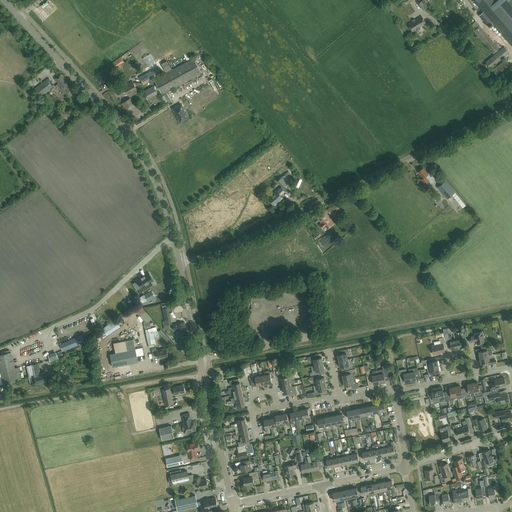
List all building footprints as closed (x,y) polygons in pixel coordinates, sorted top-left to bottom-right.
[(511,0),(472,0),(481,9),(486,16),(482,19),(492,30),(496,27),(511,45),(511,0)] [(419,4),(424,10),(427,8),(422,1),(419,4)] [(426,24),(421,16),(408,24),(413,32),(416,30),(416,31),(417,31),(418,31),(420,30),(420,29),(420,28),(426,24)] [(489,36),(483,41),(493,53),(499,48),(489,36)] [(486,61),(491,67),(509,52),(504,46),(486,61)] [(120,57),(112,63),(116,67),(123,61),(122,60),(120,57)] [(162,94),(202,73),(194,58),(154,79),(162,94)] [(505,59),(492,69),(499,78),(511,67),(505,59)] [(162,73),(158,67),(139,77),(143,85),(153,79),(152,78),(162,73)] [(65,93),(72,88),(61,74),(55,79),(61,87),(65,93)] [(44,99),(42,96),(53,87),(47,79),(35,88),(41,96),(40,97),(42,100),(44,99)] [(120,97),(127,93),(126,90),(134,85),(132,81),(116,90),(120,97)] [(137,90),(136,88),(134,85),(126,90),(127,93),(128,95),(130,98),(139,93),(137,90)] [(148,101),(158,95),(153,86),(144,90),(145,93),(144,93),(148,101)] [(131,109),(136,105),(131,97),(127,99),(121,103),(127,112),(131,110),(131,109)] [(173,109),(180,122),(188,118),(181,105),(173,109)] [(431,184),(435,180),(431,176),(428,173),(423,167),(418,171),(423,178),(421,179),(425,184),(429,180),(431,184)] [(287,173),(279,180),(284,186),(292,179),(287,173)] [(455,192),(446,181),(438,187),(447,198),(455,192)] [(280,186),(274,192),(275,193),(269,198),(274,204),(279,200),(280,201),(283,198),(280,195),(285,191),(280,186)] [(331,213),(336,209),(338,211),(341,209),(335,202),(327,209),(331,213)] [(327,229),(334,223),(329,216),(328,217),(324,212),(318,217),(321,222),(319,224),(322,228),(324,232),(327,229)] [(323,246),(331,240),(327,235),(319,241),(323,246)] [(149,274),(137,281),(141,287),(137,289),(139,293),(153,284),(151,281),(153,280),(149,274)] [(150,292),(145,295),(144,295),(144,294),(139,297),(142,303),(147,300),(148,302),(155,298),(151,291),(150,292)] [(168,307),(162,309),(166,325),(171,324),(168,307)] [(116,320),(103,328),(107,335),(120,326),(116,320)] [(180,336),(187,334),(184,322),(172,324),(174,330),(178,329),(180,336)] [(156,343),(152,328),(145,329),(148,344),(156,343)] [(100,329),(94,333),(98,339),(104,335),(100,329)] [(476,340),(476,341),(477,344),(485,342),(482,331),(474,333),(475,335),(469,336),(470,342),(474,341),(474,340),(476,340)] [(444,333),(445,337),(446,343),(449,343),(451,350),(455,349),(455,348),(456,348),(454,339),(452,340),(451,336),(449,336),(448,332),(444,333)] [(457,339),(454,339),(456,348),(458,348),(458,349),(462,348),(460,340),(464,340),(462,332),(459,332),(459,334),(456,335),(457,339)] [(60,344),(62,351),(85,342),(82,335),(60,344)] [(447,348),(446,343),(445,337),(443,338),(439,338),(440,344),(431,346),(433,354),(438,353),(441,352),(445,352),(444,349),(447,348)] [(110,348),(113,366),(138,361),(137,356),(144,354),(142,347),(135,349),(133,339),(113,342),(114,347),(110,348)] [(484,347),(485,350),(478,352),(479,352),(478,352),(478,357),(479,356),(480,357),(492,354),(490,346),(484,347)] [(157,354),(158,358),(168,356),(167,349),(156,351),(156,347),(152,348),(153,355),(157,354)] [(338,355),(339,361),(348,359),(347,356),(350,355),(349,349),(341,350),(342,354),(338,355)] [(14,368),(10,352),(0,354),(0,372),(0,375),(1,376),(0,375),(0,390),(1,391),(0,385),(0,383),(3,383),(22,379),(19,367),(14,368)] [(485,365),(494,363),(496,363),(496,359),(493,357),(492,354),(480,357),(481,363),(485,362),(485,365)] [(315,355),(314,355),(307,357),(307,360),(309,360),(310,360),(313,359),(314,361),(315,365),(323,363),(322,357),(319,358),(315,359),(315,355)] [(348,359),(339,361),(340,367),(345,366),(346,370),(353,368),(351,362),(349,363),(348,359)] [(427,368),(430,368),(438,366),(437,360),(432,362),(431,359),(425,360),(421,361),(422,364),(426,363),(427,368)] [(33,384),(46,381),(44,373),(40,374),(37,363),(31,365),(31,364),(26,366),(29,377),(31,376),(33,384)] [(323,363),(315,365),(316,371),(312,372),(310,372),(311,376),(318,374),(319,374),(318,371),(324,369),(323,363)] [(380,370),(377,370),(378,374),(380,383),(385,382),(384,376),(389,375),(386,365),(382,366),(383,370),(381,370),(380,370)] [(424,375),(425,378),(434,376),(435,375),(434,373),(440,371),(438,366),(430,368),(427,368),(428,372),(428,374),(424,375)] [(408,369),(409,372),(411,381),(411,382),(416,381),(416,380),(415,374),(418,373),(417,367),(408,369)] [(342,375),(343,380),(355,378),(354,373),(356,372),(355,369),(348,371),(348,374),(342,375)] [(405,382),(411,381),(409,372),(407,373),(406,369),(398,370),(400,378),(404,377),(405,382)] [(378,374),(377,370),(372,372),(373,373),(370,374),(370,377),(372,377),(374,384),(380,383),(378,374)] [(265,375),(267,383),(272,382),(271,378),(274,377),(273,371),(270,372),(270,371),(269,371),(267,371),(267,372),(264,372),(265,375)] [(252,376),(252,378),(253,382),(256,381),(257,386),(262,384),(260,376),(257,377),(257,374),(252,376)] [(316,382),(317,385),(325,383),(324,377),(318,378),(317,375),(309,377),(310,380),(313,379),(314,382),(316,382)] [(505,385),(504,377),(494,380),(495,383),(491,384),(492,388),(505,385)] [(355,378),(343,380),(344,386),(351,385),(352,388),(359,386),(358,383),(356,383),(355,378)] [(240,382),(239,382),(239,379),(229,381),(230,385),(231,385),(232,387),(228,388),(229,390),(241,388),(240,382)] [(484,379),(481,380),(484,393),(490,392),(490,388),(486,389),(484,379)] [(294,380),(282,383),(283,388),(292,386),(292,384),(295,383),(298,382),(297,380),(294,380)] [(478,382),(472,383),(475,395),(478,394),(483,393),(482,387),(479,388),(478,382)] [(327,389),(325,383),(317,385),(314,386),(315,389),(316,392),(312,392),(313,395),(321,394),(320,391),(327,389)] [(175,395),(185,393),(183,385),(173,387),(174,389),(170,390),(170,388),(162,389),(166,404),(173,403),(171,393),(175,392),(175,395)] [(292,386),(283,388),(285,394),(288,393),(288,396),(297,394),(295,385),(292,386)] [(466,398),(465,391),(461,392),(460,386),(455,387),(456,395),(457,398),(466,397),(467,402),(471,401),(470,397),(466,398)] [(454,396),(456,395),(455,387),(449,388),(450,394),(447,394),(448,400),(454,399),(454,396)] [(443,389),(437,390),(439,402),(448,400),(447,394),(444,395),(443,389)] [(439,402),(437,390),(432,392),(433,397),(429,398),(431,404),(432,407),(435,406),(434,403),(439,402)] [(499,403),(509,401),(507,394),(500,395),(499,392),(493,393),(489,394),(490,400),(498,399),(499,403)] [(240,408),(239,405),(244,403),(243,398),(231,401),(232,403),(235,402),(237,409),(240,408)] [(384,403),(378,404),(379,412),(380,411),(384,411),(385,415),(387,414),(386,410),(384,403)] [(378,404),(372,405),(373,413),(374,413),(378,412),(379,416),(381,415),(380,411),(379,412),(378,404)] [(367,414),(368,414),(372,413),(373,417),(375,417),(374,413),(373,413),(372,405),(365,407),(367,414)] [(365,407),(359,408),(361,416),(362,415),(366,415),(366,419),(369,418),(368,414),(367,414),(365,407)] [(359,408),(353,409),(355,417),(359,416),(360,420),(363,419),(362,415),(361,416),(359,408)] [(308,420),(311,420),(310,416),(309,416),(308,409),(302,410),(303,417),(304,417),(308,416),(308,420)] [(355,417),(353,409),(347,411),(348,418),(353,417),(354,421),(356,421),(355,417)] [(305,421),(304,417),(303,417),(302,410),(296,411),(297,419),(298,419),(302,418),(303,422),(305,421)] [(502,422),(511,419),(511,416),(511,412),(504,413),(504,410),(494,412),(495,418),(499,417),(499,416),(501,416),(502,422)] [(299,422),(298,419),(297,419),(296,411),(290,413),(291,419),(290,419),(291,424),(293,423),(293,420),(296,419),(297,423),(299,422)] [(182,415),(184,423),(182,424),(184,429),(184,433),(187,432),(195,430),(193,421),(191,422),(191,419),(189,413),(182,415)] [(283,422),(287,421),(288,425),(290,425),(289,420),(288,421),(287,413),(281,414),(283,422)] [(283,422),(281,414),(275,416),(275,418),(277,423),(281,422),(282,426),(284,426),(283,422)] [(342,414),(336,415),(338,423),(338,422),(342,422),(343,426),(346,425),(345,421),(344,421),(342,414)] [(338,423),(336,415),(330,416),(331,424),(332,424),(336,423),(337,427),(339,426),(338,422),(338,423)] [(330,416),(324,418),(325,425),(326,425),(330,424),(331,428),(333,428),(332,424),(331,424),(330,416)] [(472,425),(469,417),(465,418),(467,424),(462,426),(464,435),(470,433),(468,427),(472,425)] [(325,425),(324,418),(317,419),(319,427),(324,425),(325,430),(327,429),(326,425),(325,425)] [(473,420),(474,425),(477,424),(479,429),(479,430),(487,428),(487,427),(487,426),(486,423),(485,423),(484,418),(478,420),(478,418),(473,420)] [(452,425),(454,431),(457,430),(459,437),(464,435),(462,426),(461,423),(455,425),(452,425)] [(171,425),(159,428),(162,440),(174,437),(171,425)] [(448,433),(451,431),(449,426),(446,427),(447,431),(441,433),(444,442),(450,440),(448,433)] [(248,434),(247,429),(239,431),(236,431),(237,434),(234,435),(234,437),(237,437),(240,436),(248,434)] [(238,439),(240,439),(241,442),(242,446),(242,445),(243,446),(245,445),(244,441),(249,440),(248,434),(240,436),(237,437),(234,437),(235,440),(238,439)] [(197,458),(195,450),(199,449),(198,441),(186,444),(188,452),(189,452),(190,460),(197,458)] [(239,459),(248,457),(247,453),(254,452),(252,443),(245,445),(243,446),(244,451),(237,452),(239,459)] [(355,453),(352,454),(351,454),(352,462),(359,461),(357,454),(358,453),(357,449),(355,450),(355,453)] [(486,463),(493,461),(490,450),(482,452),(484,460),(481,460),(484,468),(488,467),(486,463)] [(477,469),(482,467),(480,461),(477,462),(474,454),(467,457),(470,466),(475,465),(477,469)] [(168,467),(180,464),(183,463),(181,455),(166,458),(167,461),(168,467)] [(299,468),(297,461),(296,456),(292,457),(292,459),(294,459),(295,462),(290,463),(291,465),(284,466),(287,476),(294,475),(293,469),(299,468)] [(460,471),(465,469),(461,458),(454,461),(456,467),(453,468),(456,478),(462,476),(460,471)] [(250,463),(251,463),(250,460),(243,461),(244,464),(240,465),(241,471),(251,469),(250,463)] [(305,461),(305,464),(301,464),(302,473),(311,471),(308,460),(305,461)] [(308,460),(311,471),(318,469),(320,469),(321,468),(319,461),(317,461),(311,462),(311,460),(308,460)] [(445,477),(451,475),(448,463),(439,466),(442,473),(439,474),(441,480),(445,479),(445,477)] [(270,469),(270,471),(272,480),(280,478),(278,470),(277,466),(273,467),(273,466),(272,466),(271,464),(269,464),(270,469)] [(433,482),(438,482),(437,475),(434,475),(433,469),(425,470),(426,479),(432,478),(433,482)] [(263,473),(262,473),(264,481),(272,480),(270,471),(267,472),(267,471),(266,470),(263,471),(263,472),(263,473)] [(195,486),(199,485),(200,489),(208,487),(206,479),(200,480),(200,479),(200,478),(200,477),(194,478),(193,475),(188,476),(187,471),(171,474),(173,483),(177,482),(182,481),(186,480),(187,482),(194,481),(195,486)] [(253,479),(259,478),(259,477),(260,477),(259,471),(249,473),(250,477),(243,478),(245,486),(254,483),(253,479)] [(391,480),(385,481),(387,489),(388,489),(389,493),(389,494),(389,496),(394,495),(393,492),(395,492),(394,487),(393,488),(391,480)] [(385,481),(379,483),(381,491),(382,491),(386,490),(387,494),(389,494),(389,493),(388,489),(387,489),(385,481)] [(379,483),(373,484),(375,492),(376,492),(378,491),(379,496),(383,495),(382,491),(381,491),(379,483)] [(375,492),(373,484),(367,485),(368,493),(370,493),(370,496),(376,495),(376,492),(375,492)] [(368,493),(367,485),(361,487),(362,495),(367,494),(368,498),(371,497),(370,496),(370,493),(368,493)] [(482,494),(485,493),(484,486),(481,486),(481,488),(475,489),(477,499),(483,498),(482,494)] [(468,490),(462,491),(463,501),(469,501),(469,496),(472,496),(471,488),(468,489),(468,490)] [(497,493),(498,488),(494,489),(494,488),(488,489),(489,499),(495,498),(495,494),(497,493)] [(457,502),(463,501),(462,491),(462,489),(453,491),(454,502),(457,502)] [(436,501),(439,500),(438,493),(437,490),(434,490),(434,494),(435,494),(429,495),(429,500),(429,501),(430,506),(436,505),(436,501)] [(438,493),(439,500),(442,500),(443,505),(449,504),(448,494),(442,495),(442,493),(438,493)] [(176,499),(178,510),(198,506),(195,495),(176,499)] [(212,511),(212,508),(218,506),(216,498),(208,499),(203,500),(205,507),(200,508),(201,511),(212,511)] [(307,510),(315,508),(313,502),(306,504),(303,504),(303,506),(303,507),(304,511),(307,510)]
